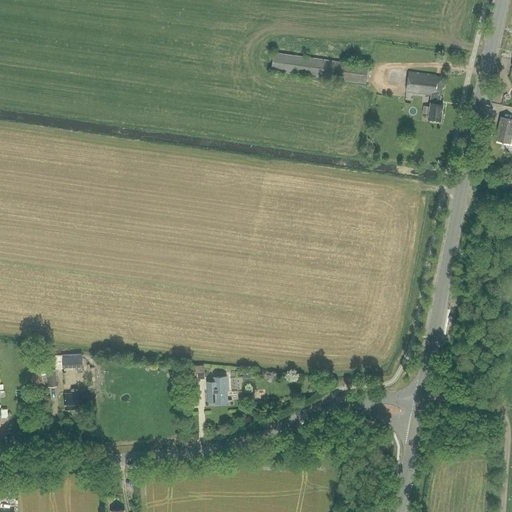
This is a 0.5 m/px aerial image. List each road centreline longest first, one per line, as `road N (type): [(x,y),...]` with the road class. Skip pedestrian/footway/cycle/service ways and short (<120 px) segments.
road 1 (tertiary): [(0,463),(218,449),(332,404),(422,398)]
road 2 (secondary): [(422,398),(499,0)]
road 3 (unclassified): [(422,398),(486,402),(502,412),(503,511)]
